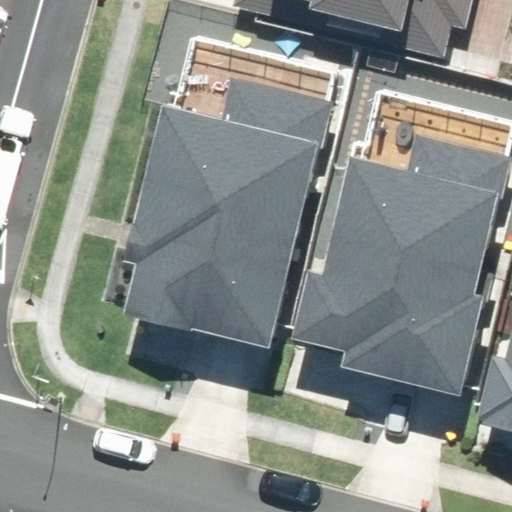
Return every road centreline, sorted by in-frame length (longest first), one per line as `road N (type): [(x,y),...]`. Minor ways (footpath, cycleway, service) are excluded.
road 1 (residential): [(0,446),(245,511)]
road 2 (residential): [(0,173),(48,0)]
